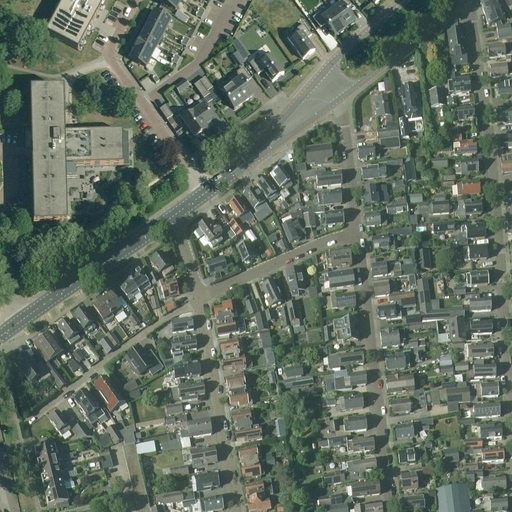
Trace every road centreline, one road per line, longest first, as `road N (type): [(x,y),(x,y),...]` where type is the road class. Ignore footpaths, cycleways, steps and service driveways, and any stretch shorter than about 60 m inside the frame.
road 1 (residential): [(511,416),(492,162),(467,0)]
road 2 (residential): [(388,511),(357,236)]
road 3 (residential): [(137,0),(109,56),(206,191)]
road 4 (residential): [(234,511),(196,298)]
road 5 (residential): [(28,419),(196,298)]
road 6 (tertiary): [(20,321),(171,217)]
road 7 (residential): [(196,298),(357,236)]
road 8 (tertiary): [(339,98),(464,0)]
road 9 (residential): [(357,236),(339,98)]
road 10 (tertiary): [(408,0),(318,79)]
